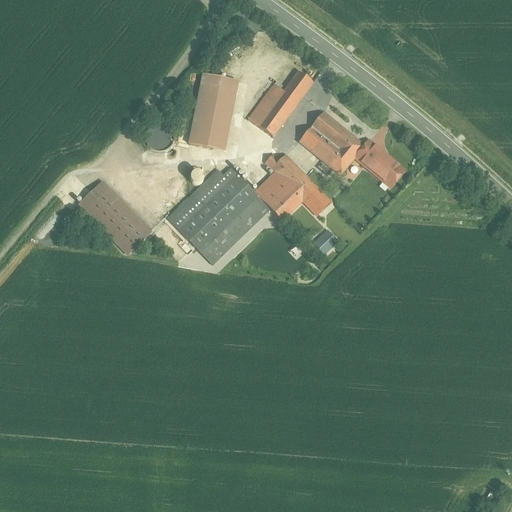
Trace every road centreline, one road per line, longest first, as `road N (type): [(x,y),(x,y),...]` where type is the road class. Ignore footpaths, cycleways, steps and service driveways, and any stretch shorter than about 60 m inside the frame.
road 1 (secondary): [(259,0),(511,203)]
road 2 (track): [(127,163),(68,174),(0,256)]
